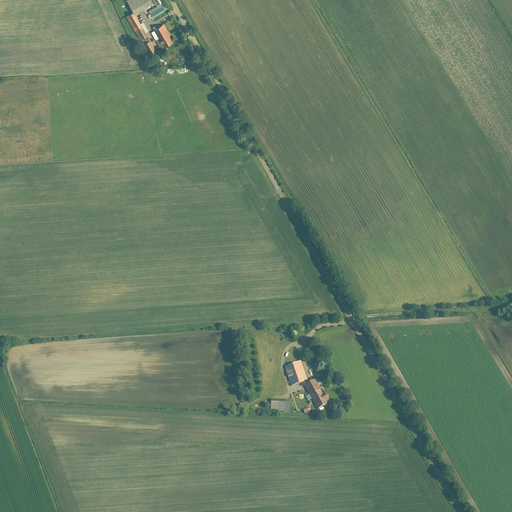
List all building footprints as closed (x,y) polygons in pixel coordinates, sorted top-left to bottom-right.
[(126,0),(133,13),(151,4),(148,0),(126,0)] [(134,13),(126,18),(139,40),(147,35),(134,13)] [(163,25),(154,31),(164,48),(173,42),(163,25)] [(151,41),(144,45),(150,57),(157,53),(151,41)] [(301,362),(284,367),(290,387),(307,382),(301,362)] [(317,380),(315,381),(317,385),(325,381),(321,373),(315,376),(317,380)] [(326,405),(326,404),(328,403),(323,393),(321,394),(314,382),(304,387),(316,410),(326,405)] [(271,400),(271,411),(289,412),(289,401),(271,400)]
